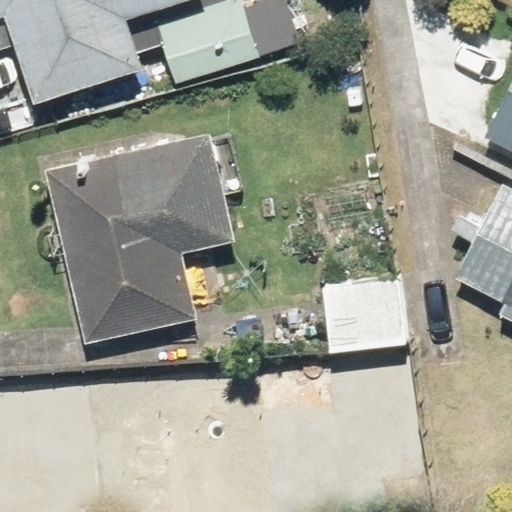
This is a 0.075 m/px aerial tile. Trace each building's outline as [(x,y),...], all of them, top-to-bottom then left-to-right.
[(0,0),(0,10),(11,7),(40,98),(148,64),(131,10),(161,0),(0,0)] [(241,0),(154,28),(171,81),(264,52),(248,0),(241,0)] [(310,0),(263,0),(277,38),(318,24),(310,0)] [(511,79),(485,132),(511,145),(511,79)] [(206,120),(42,158),(84,339),(199,312),(184,248),(236,236),(225,193),(245,188),(231,127),(209,132),(206,120)] [(511,182),(501,177),(457,269),(509,293),(502,307),(511,311),(511,182)] [(404,273),(321,281),(328,348),(411,339),(404,273)] [(173,511),(166,411),(0,423),(0,511),(173,511)]
